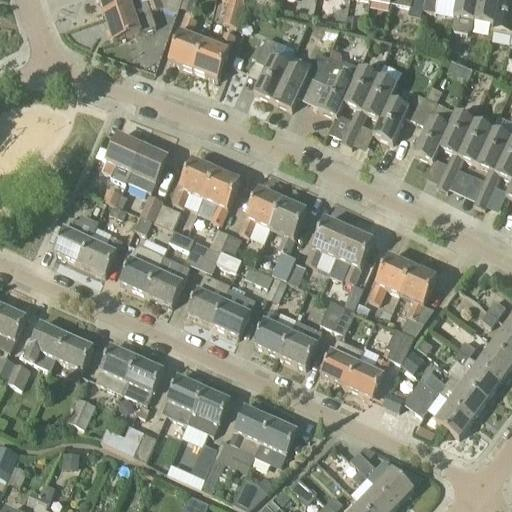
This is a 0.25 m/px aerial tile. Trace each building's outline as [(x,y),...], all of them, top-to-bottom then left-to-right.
[(98,0),(105,21),(142,9),(138,0),(98,0)] [(193,19),(199,0),(185,0),(180,14),(193,19)] [(230,7),(244,11),(247,0),(223,0),(222,6),(230,8),(230,7)] [(371,0),(371,6),(391,10),(392,0),(371,0)] [(421,24),(423,16),(425,0),(392,0),(391,10),(410,13),(409,21),(421,24)] [(457,6),(458,0),(425,0),(423,16),(435,18),(438,2),(457,6)] [(472,36),(474,26),(478,0),(458,0),(457,6),(452,32),(455,38),(467,40),(472,36)] [(478,0),(474,26),(494,29),(500,0),(478,0)] [(492,37),(511,41),(511,1),(506,0),(500,0),(494,29),(492,37)] [(162,13),(160,3),(142,9),(105,21),(114,47),(156,33),(151,17),(162,13)] [(245,11),(244,11),(230,7),(230,8),(223,29),(237,34),(245,11)] [(355,35),(357,23),(347,21),(345,34),(355,35)] [(194,77),(205,48),(191,42),(196,27),(186,23),(169,68),(194,77)] [(208,40),(205,48),(194,77),(218,86),(235,42),(225,38),(222,45),(208,40)] [(273,107),(293,64),(276,56),(279,49),(267,44),(256,67),(266,72),(254,99),(273,107)] [(318,87),(329,64),(318,58),(313,69),(294,61),(293,64),(273,107),(292,116),(308,82),(318,87)] [(342,65),(341,69),(329,64),(318,87),(329,92),(318,115),(337,124),(344,109),(361,74),(342,65)] [(357,129),(379,82),(361,74),(344,109),(357,115),(346,138),(358,143),(363,132),(357,129)] [(397,91),(379,82),(357,129),(363,132),(368,121),(381,126),(391,105),(397,91)] [(415,128),(426,104),(415,99),(408,113),(391,105),(381,126),(374,141),(393,150),(405,123),(415,128)] [(456,118),(426,104),(415,128),(426,133),(414,159),(433,168),(440,154),(456,118)] [(452,173),(474,126),(456,118),(440,154),(453,160),(442,182),(453,187),(458,176),(452,173)] [(476,171),(493,135),(474,126),(452,173),(458,176),(464,165),(476,171)] [(490,191),(511,144),(493,135),(476,171),(490,177),(479,200),(490,205),(496,193),(490,191)] [(352,154),(358,143),(346,138),(341,149),(352,154)] [(128,189),(144,153),(119,142),(103,176),(113,181),(112,184),(127,191),(128,189)] [(511,143),(511,144),(490,191),(496,193),(501,182),(511,187),(511,143)] [(152,199),(160,182),(168,164),(144,153),(128,189),(152,199)] [(204,206),(217,177),(193,166),(174,210),(184,214),(190,199),(204,206)] [(217,177),(204,206),(218,212),(212,227),(222,231),(241,188),(217,177)] [(448,198),(453,187),(442,182),(437,193),(448,198)] [(116,212),(122,201),(109,195),(103,207),(116,212)] [(271,235),(284,206),(260,196),(240,239),(250,244),(257,229),(271,235)] [(485,216),(490,205),(479,200),(474,210),(485,216)] [(122,201),(116,212),(122,216),(128,204),(122,201)] [(140,223),(152,228),(162,207),(149,201),(140,223)] [(284,206),(271,235),(285,241),(278,256),(288,261),(308,217),(284,206)] [(173,238),(181,219),(162,210),(154,229),(173,238)] [(114,212),(110,220),(123,227),(127,218),(122,216),(116,213),(114,212)] [(70,223),(65,234),(53,259),(80,271),(91,246),(98,230),(83,223),(80,228),(70,223)] [(136,236),(147,241),(152,229),(141,224),(136,236)] [(337,265),(350,236),(326,225),(306,269),(316,273),(323,258),(337,265)] [(221,259),(229,240),(218,235),(209,254),(221,259)] [(350,236),(337,265),(351,271),(345,286),(355,290),(374,247),(350,236)] [(204,264),(209,254),(174,238),(169,249),(189,258),(204,264)] [(234,265),(234,264),(242,246),(229,240),(221,259),(234,265)] [(91,246),(80,271),(106,283),(117,258),(122,247),(112,242),(106,253),(91,246)] [(168,254),(147,245),(143,253),(139,251),(132,265),(120,289),(146,301),(157,277),(163,266),(168,254)] [(221,259),(209,254),(204,264),(217,270),(237,279),(242,268),(234,264),(234,265),(221,259)] [(401,302),(414,273),(389,262),(370,306),(380,310),(386,295),(401,302)] [(272,282),(286,289),(295,269),(281,263),(272,282)] [(188,278),(178,273),(163,266),(157,277),(146,301),(173,313),(184,289),(183,289),(188,278)] [(415,308),(408,323),(401,338),(414,344),(425,329),(418,326),(437,284),(414,273),(401,302),(415,308)] [(257,276),(252,287),(268,294),(273,282),(257,276)] [(213,332),(229,296),(231,292),(206,281),(199,296),(198,296),(187,320),(213,332)] [(275,285),(267,303),(279,308),(287,290),(275,285)] [(255,308),(245,303),(229,296),(213,332),(239,344),(250,319),(255,308)] [(333,336),(344,313),(331,307),(320,330),(333,336)] [(488,316),(499,324),(506,315),(495,307),(488,316)] [(0,362),(7,366),(10,358),(15,347),(16,347),(27,323),(0,311),(0,362)] [(345,342),(356,319),(344,313),(333,336),(345,342)] [(297,327),(281,320),(271,315),(266,326),(265,326),(254,351),(280,363),(297,327)] [(492,334),(499,324),(488,316),(481,326),(492,334)] [(322,339),(312,334),(297,327),(280,363),(306,375),(317,350),(322,339)] [(56,366),(67,341),(41,330),(30,354),(31,354),(26,366),(51,377),(56,366)] [(511,364),(511,335),(507,332),(493,351),(511,364)] [(414,344),(401,338),(395,336),(387,355),(390,356),(387,364),(402,371),(414,344)] [(56,366),(72,373),(67,384),(77,389),(82,378),(83,378),(94,353),(67,341),(56,366)] [(363,357),(348,351),(338,346),(333,357),(332,357),(321,381),(347,393),(363,357)] [(466,347),(460,356),(470,363),(476,355),(466,347)] [(502,387),(511,373),(511,364),(493,351),(479,370),(502,387)] [(122,400),(138,364),(112,353),(101,377),(96,389),(122,400)] [(389,369),(379,365),(381,361),(365,354),(364,358),(363,357),(347,393),(373,405),(384,381),(389,369)] [(449,377),(453,380),(488,406),(502,387),(479,370),(470,363),(460,356),(453,365),(456,367),(449,377)] [(412,357),(402,371),(414,379),(424,366),(412,357)] [(0,386),(6,389),(15,370),(7,366),(0,362),(0,386)] [(122,400),(137,407),(147,412),(152,401),(153,401),(164,376),(138,364),(122,400)] [(22,397),(31,378),(15,370),(6,389),(22,397)] [(474,425),(488,406),(453,380),(445,390),(437,384),(430,393),(441,400),(451,408),(474,425)] [(189,431),(205,395),(179,383),(168,407),(168,408),(163,419),(189,431)] [(441,400),(430,393),(421,386),(404,410),(424,424),(441,400)] [(189,431),(204,438),(214,442),(219,431),(220,431),(231,407),(205,395),(189,431)] [(384,410),(400,417),(404,407),(388,400),(384,410)] [(85,436),(95,412),(78,405),(68,429),(85,436)] [(460,444),(474,425),(451,408),(437,427),(460,444)] [(247,480),(254,464),(254,463),(272,425),(246,413),(235,438),(230,449),(222,446),(217,456),(200,496),(211,501),(226,470),(229,471),(229,472),(247,480)] [(254,463),(254,464),(281,476),(298,437),(272,425),(254,463)] [(134,463),(144,440),(130,433),(125,444),(107,436),(101,449),(134,463)] [(147,469),(157,446),(144,440),(134,463),(147,469)] [(200,496),(217,456),(204,450),(186,490),(200,496)] [(0,484),(7,487),(19,461),(0,452),(0,484)] [(79,460),(63,459),(62,475),(78,476),(79,460)] [(359,476),(369,485),(377,476),(359,459),(351,468),(359,476)] [(132,476),(122,471),(119,478),(129,482),(132,476)] [(12,484),(23,488),(26,481),(23,480),(24,477),(16,473),(12,484)] [(377,492),(396,511),(398,511),(414,495),(393,475),(377,492)] [(361,492),(369,485),(359,476),(352,484),(361,492)] [(255,511),(268,500),(259,491),(245,485),(233,510),(236,511),(255,511)] [(299,485),(289,495),(306,511),(316,502),(299,485)] [(47,490),(42,501),(36,511),(47,511),(56,494),(47,490)] [(396,511),(377,492),(360,509),(362,511),(396,511)] [(282,511),(292,502),(287,497),(286,496),(279,503),(276,506),(282,511)] [(29,511),(36,511),(42,501),(33,497),(27,511),(29,511)] [(334,502),(327,509),(329,511),(340,511),(343,510),(340,507),(336,504),(334,502)]
